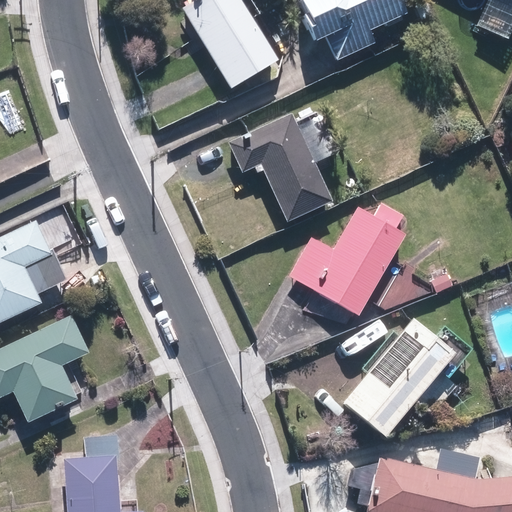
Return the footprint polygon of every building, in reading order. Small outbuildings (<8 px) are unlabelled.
[(273,61),(235,0),(193,0),(178,9),(227,89),(273,61)] [(323,36),(334,60),(371,43),(365,30),(400,14),(393,0),(296,0),(294,1),(301,16),(299,17),(310,42),(323,36)] [(327,202),(287,115),(227,143),(240,173),(258,165),(284,221),(327,202)] [(287,278),(354,316),(400,235),(391,230),(398,216),(380,206),(372,220),(354,209),(330,251),(308,239),(287,278)] [(0,321),(38,304),(33,295),(60,282),(33,224),(0,238),(0,321)] [(429,339),(405,319),(336,402),(377,435),(409,397),(429,413),(452,386),(442,378),(466,350),(439,328),(429,339)] [(68,320),(0,351),(0,396),(11,392),(24,421),(74,398),(59,366),(84,355),(68,320)] [(376,457),(364,511),(368,511),(511,511),(511,476),(505,477),(472,479),(376,457)] [(116,511),(113,458),(63,462),(66,511),(116,511)]
